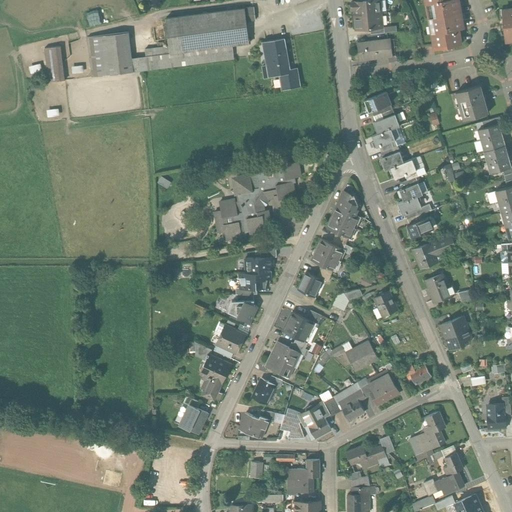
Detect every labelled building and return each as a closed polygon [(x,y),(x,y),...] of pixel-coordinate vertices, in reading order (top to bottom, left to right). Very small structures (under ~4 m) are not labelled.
[(364,0),(351,2),(352,10),(354,10),(355,16),(381,13),(379,0),(364,0)] [(430,0),(438,39),(433,40),(434,47),(448,44),(448,48),(455,45),(454,43),(462,42),(459,28),(464,27),(458,0),(430,0)] [(511,8),(502,10),(505,34),(507,34),(507,41),(511,40),(511,8)] [(245,9),(165,18),(168,46),(145,49),(146,56),(146,62),(140,63),(141,70),(233,58),(231,46),(249,43),(245,9)] [(93,13),(93,23),(103,22),(103,12),(93,13)] [(381,13),(355,16),(356,29),(370,28),(382,27),(381,13)] [(382,27),(370,28),(371,35),(384,34),(384,27),(382,27)] [(129,32),(94,36),(99,75),(134,71),(132,57),(129,32)] [(99,75),(94,36),(87,37),(92,76),(99,75)] [(285,38),(262,42),(265,42),(269,65),(262,66),(264,78),(280,75),(282,90),(301,87),(301,86),(300,86),(297,68),(298,68),(298,67),(288,69),(285,53),(287,53),(285,38)] [(391,39),(359,43),(361,60),(378,58),(388,56),(387,48),(392,47),(391,39)] [(61,45),(45,47),(49,81),(65,79),(61,45)] [(392,47),(387,48),(388,56),(389,63),(397,62),(396,56),(399,56),(398,46),(392,47)] [(146,56),(132,57),(134,71),(141,70),(140,63),(146,62),(146,56)] [(489,113),(481,85),(456,92),(464,120),(489,113)] [(386,91),(365,100),(369,111),(372,111),(391,103),(386,91)] [(391,103),(372,111),(374,116),(393,109),(391,103)] [(393,109),(374,116),(376,122),(395,114),(393,109)] [(376,122),(374,123),(378,134),(391,129),(399,125),(395,114),(376,122)] [(500,116),(482,121),(484,127),(498,123),(501,122),(500,116)] [(484,127),(478,129),(481,139),(502,133),(501,128),(500,129),(498,123),(484,127)] [(378,134),(372,136),(377,147),(379,146),(391,142),(395,140),(391,129),(378,134)] [(502,133),(481,139),(484,151),(504,145),(503,139),(504,139),(502,133)] [(391,142),(379,146),(381,152),(393,147),(391,142)] [(393,147),(381,152),(383,157),(400,151),(398,145),(393,147)] [(504,145),(484,151),(488,162),(509,156),(507,150),(506,151),(504,145)] [(383,157),(381,158),(386,169),(391,167),(404,162),(400,151),(383,157)] [(509,156),(488,162),(491,173),(502,169),(510,167),(509,162),(510,161),(509,156)] [(235,200),(218,203),(220,211),(214,212),(218,233),(224,232),(225,240),(241,237),(241,235),(245,234),(245,233),(249,232),(249,234),(264,231),(263,223),(269,222),(267,211),(263,211),(262,206),(267,199),(273,198),(275,206),(286,204),(285,198),(294,197),(291,183),(295,182),(294,178),(301,177),(298,162),(290,163),(289,157),(277,159),(277,160),(265,162),(266,166),(255,168),(257,174),(250,175),(250,173),(241,175),(233,186),(235,196),(238,195),(240,202),(235,203),(235,200)] [(404,162),(391,167),(395,178),(406,174),(417,170),(412,159),(404,162)] [(511,166),(510,167),(502,169),(504,175),(511,172),(511,166)] [(417,170),(406,174),(408,180),(416,177),(426,173),(424,167),(417,170)] [(408,180),(400,183),(402,188),(418,182),(416,177),(408,180)] [(402,188),(399,189),(404,201),(417,196),(422,193),(418,182),(402,188)] [(511,185),(507,187),(495,190),(498,200),(511,196),(511,185)] [(344,190),(332,216),(353,227),(358,215),(355,214),(357,210),(355,209),(357,205),(353,195),(344,190)] [(404,201),(399,203),(403,214),(405,213),(421,206),(417,196),(404,201)] [(511,196),(498,200),(502,212),(511,208),(511,196)] [(421,206),(405,213),(407,219),(418,214),(431,209),(429,203),(421,206)] [(511,208),(502,212),(505,223),(511,220),(511,208)] [(418,214),(407,219),(409,224),(420,219),(418,214)] [(353,227),(332,216),(326,227),(337,232),(348,237),(353,227)] [(420,219),(409,224),(412,230),(411,231),(410,233),(410,234),(411,235),(412,236),(413,236),(414,236),(434,228),(429,216),(420,219)] [(348,237),(337,232),(335,238),(346,243),(348,238),(348,237)] [(430,242),(414,249),(421,267),(437,260),(435,254),(455,247),(451,236),(431,244),(430,242)] [(346,243),(335,238),(332,244),(343,249),(346,243)] [(332,244),(322,239),(317,249),(338,259),(343,249),(332,244)] [(353,247),(346,243),(343,249),(350,252),(353,247)] [(276,247),(260,250),(260,258),(273,257),(276,257),(276,247)] [(338,259),(317,249),(312,260),(322,265),(333,270),(338,259)] [(260,258),(245,259),(245,272),(270,271),(270,267),(273,263),(273,257),(260,258)] [(333,270),(322,265),(319,271),(330,276),(333,270)] [(245,272),(240,273),(240,287),(257,287),(258,287),(259,285),(265,287),(267,280),(270,280),(270,271),(245,272)] [(317,276),(306,271),(298,289),(305,292),(312,296),(320,278),(317,276)] [(330,276),(319,271),(317,276),(320,278),(326,281),(327,281),(330,276)] [(388,276),(378,271),(375,277),(386,282),(388,276)] [(447,288),(442,274),(426,280),(434,301),(455,293),(452,286),(447,288)] [(374,280),(365,275),(361,283),(365,285),(368,286),(372,285),(374,280)] [(360,288),(344,292),(349,299),(349,300),(363,294),(360,288)] [(474,289),(458,292),(461,302),(474,298),(474,289)] [(388,291),(374,297),(383,316),(396,309),(388,291)] [(312,296),(305,292),(302,298),(313,303),(315,297),(312,296)] [(344,292),(336,295),(332,304),(344,310),(349,300),(349,299),(344,292)] [(237,300),(233,300),(228,311),(237,315),(236,316),(249,322),(256,307),(253,305),(253,300),(237,300)] [(321,314),(310,309),(306,318),(314,321),(315,319),(318,321),(321,314)] [(306,318),(292,311),(283,331),(296,337),(305,341),(305,340),(314,321),(306,318)] [(463,316),(440,324),(445,337),(468,328),(463,316)] [(244,333),(226,325),(225,325),(219,322),(215,331),(221,333),(217,344),(233,352),(235,353),(244,333)] [(468,328),(445,337),(450,349),(470,341),(469,337),(471,336),(468,328)] [(385,343),(380,334),(376,336),(381,345),(385,343)] [(305,341),(296,337),(294,343),(303,347),(305,348),(308,342),(305,340),(305,341)] [(211,349),(195,341),(195,354),(206,359),(208,355),(207,355),(207,353),(209,354),(211,349)] [(369,341),(346,353),(355,370),(378,358),(369,341)] [(289,347),(278,342),(273,352),(277,353),(270,368),(289,377),(294,367),(291,365),(298,351),(289,347)] [(294,343),(292,342),(289,347),(298,351),(301,353),(303,347),(294,343)] [(233,352),(217,344),(214,350),(230,358),(233,352)] [(338,347),(332,350),(335,355),(341,352),(338,347)] [(209,354),(207,353),(207,355),(208,355),(206,359),(203,365),(206,366),(203,373),(211,377),(203,394),(214,399),(230,364),(209,354)] [(409,360),(401,365),(409,380),(412,378),(409,372),(414,369),(409,360)] [(414,369),(409,372),(412,378),(415,384),(431,376),(424,363),(414,369)] [(392,367),(387,370),(393,381),(398,378),(392,367)] [(387,370),(367,380),(368,383),(372,389),(369,391),(370,394),(376,404),(378,405),(381,403),(382,401),(385,399),(385,400),(390,397),(390,396),(393,395),(395,396),(398,394),(398,392),(393,381),(387,370)] [(474,376),(476,384),(489,381),(487,373),(474,376)] [(282,380),(271,375),(268,381),(276,384),(279,386),(282,380)] [(268,381),(261,378),(252,397),(266,403),(276,384),(268,381)] [(366,378),(357,382),(360,387),(368,383),(367,380),(366,378)] [(357,382),(333,397),(337,403),(338,402),(339,401),(353,393),(361,388),(360,387),(357,382)] [(368,383),(360,387),(361,388),(365,397),(370,394),(369,391),(372,389),(368,383)] [(365,397),(361,388),(353,393),(357,399),(359,402),(365,399),(366,399),(366,398),(365,397)] [(353,393),(339,401),(348,420),(364,411),(359,402),(357,399),(353,393)] [(200,402),(187,396),(184,402),(189,405),(189,404),(198,408),(200,402)] [(510,396),(501,396),(501,403),(504,403),(505,416),(511,415),(510,396)] [(337,403),(333,397),(323,402),(330,414),(331,415),(341,410),(337,403)] [(198,408),(189,404),(189,405),(184,402),(180,410),(185,413),(179,425),(198,433),(208,413),(198,408)] [(330,414),(323,402),(317,406),(323,418),(324,417),(330,414)] [(501,403),(494,403),(495,408),(491,408),(491,414),(487,414),(488,428),(506,427),(505,416),(504,403),(501,403)] [(317,406),(302,413),(304,417),(301,418),(309,434),(313,433),(315,438),(331,429),(324,417),(323,418),(317,406)] [(275,412),(262,409),(259,416),(260,416),(268,419),(273,421),(275,412)] [(437,411),(426,416),(429,424),(433,432),(439,429),(444,426),(437,411)] [(259,417),(245,412),(239,428),(253,433),(259,417)] [(295,418),(284,414),(279,430),(290,431),(295,418)] [(253,433),(253,434),(262,437),(268,419),(260,416),(259,417),(253,433)] [(429,424),(422,427),(424,431),(407,438),(417,461),(425,458),(433,454),(430,448),(445,442),(439,429),(433,432),(429,424)] [(389,437),(380,440),(382,446),(386,454),(395,451),(389,437)] [(452,445),(441,450),(443,456),(444,457),(455,452),(452,445)] [(363,446),(346,452),(351,464),(360,460),(362,466),(372,462),(371,460),(377,458),(377,459),(386,456),(386,454),(382,446),(365,452),(363,446)] [(441,450),(433,454),(435,459),(443,456),(441,450)] [(448,466),(443,468),(446,477),(434,483),(432,479),(423,483),(428,496),(442,490),(444,494),(463,485),(457,470),(462,468),(456,452),(455,452),(444,457),(448,466)] [(433,454),(425,458),(428,466),(431,465),(433,470),(439,468),(435,459),(433,454)] [(386,456),(377,459),(380,467),(390,465),(386,456)] [(319,476),(319,459),(306,459),(306,468),(287,468),(288,494),(297,494),(297,492),(313,491),(312,476),(319,476)] [(261,462),(251,462),(251,477),(261,477),(261,462)] [(271,466),(261,465),(261,494),(263,494),(271,494),(271,466)] [(402,476),(398,469),(392,473),(396,479),(402,476)] [(358,472),(348,474),(350,480),(352,480),(361,478),(358,472)] [(361,478),(352,480),(352,487),(369,487),(367,476),(361,478)] [(369,487),(352,487),(352,494),(347,494),(348,511),(370,511),(369,494),(369,487)] [(466,508),(461,510),(461,511),(477,511),(481,509),(475,494),(463,499),(466,508)] [(435,503),(432,496),(412,504),(414,511),(415,511),(435,504),(435,503)] [(454,502),(452,497),(435,503),(435,504),(437,509),(454,502)] [(319,511),(320,501),(294,502),(293,511),(319,511)]
